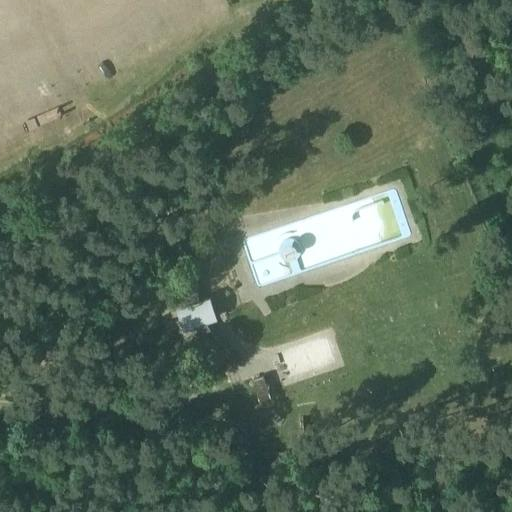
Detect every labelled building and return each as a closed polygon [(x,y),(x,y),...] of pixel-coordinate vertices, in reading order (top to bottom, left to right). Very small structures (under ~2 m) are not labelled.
[(263,282),(320,266),(307,220),(284,227),(288,240),(273,244),(281,270),(261,276),(263,282)] [(402,246),(402,221),(343,221),(343,246),(402,246)] [(176,229),(156,235),(165,265),(186,258),(176,229)] [(210,295),(200,298),(199,294),(199,289),(199,276),(200,260),(190,258),(186,273),(186,284),(185,293),(187,302),(177,305),(185,327),(193,325),(198,332),(204,339),(210,347),(217,353),(223,359),(230,351),(224,345),(219,338),(213,331),(210,324),(208,320),(218,317),(210,295)] [(263,397),(252,413),(263,420),(274,404),(263,397)]
